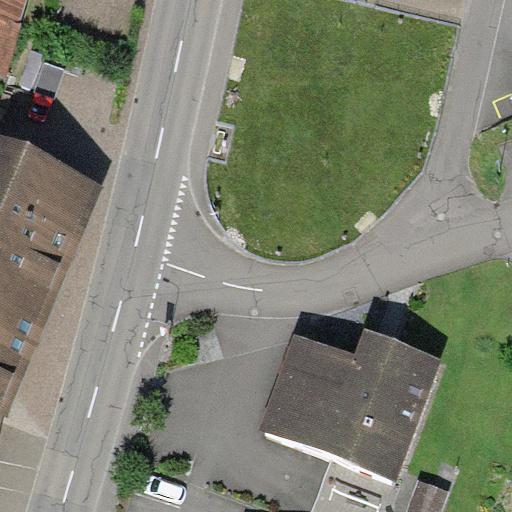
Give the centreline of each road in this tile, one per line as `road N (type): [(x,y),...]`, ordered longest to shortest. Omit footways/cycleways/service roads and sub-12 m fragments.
road 1 (unclassified): [(135,252),(257,291),(315,287),(511,224)]
road 2 (tertiary): [(135,252),(61,511)]
road 3 (tertiary): [(189,0),(135,252)]
